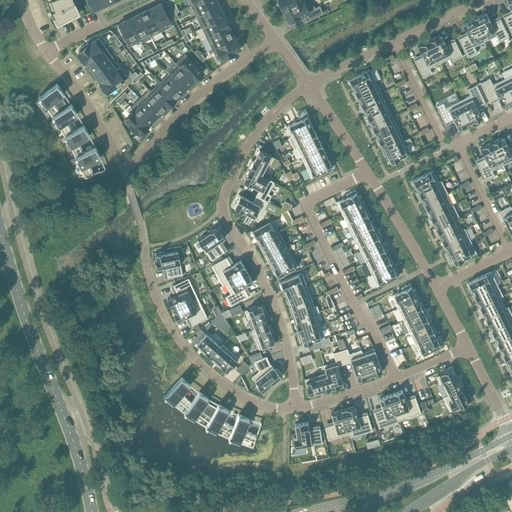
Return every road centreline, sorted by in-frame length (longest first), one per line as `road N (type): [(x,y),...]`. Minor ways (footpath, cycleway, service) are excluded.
road 1 (residential): [(275,39),(182,110),(134,164),(118,158),(51,47)]
road 2 (residential): [(214,202),(156,228),(144,248),(149,282),(168,325),(222,383),(257,402),(295,407)]
road 3 (secondary): [(91,511),(0,222)]
road 4 (residential): [(214,202),(268,290),(295,407)]
road 5 (tertiary): [(510,435),(411,486),(317,511)]
road 6 (residential): [(358,318),(304,203),(366,172)]
road 7 (residential): [(295,407),(341,399),(467,349)]
road 8 (residential): [(311,84),(277,106),(214,202)]
road 9 (residential): [(366,172),(436,286)]
road 10 (tertiary): [(405,511),(511,449)]
